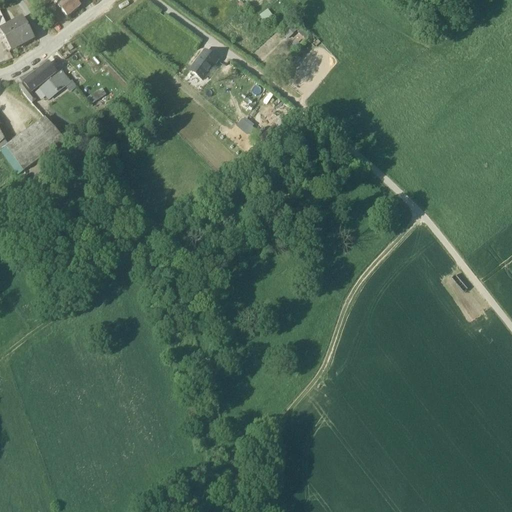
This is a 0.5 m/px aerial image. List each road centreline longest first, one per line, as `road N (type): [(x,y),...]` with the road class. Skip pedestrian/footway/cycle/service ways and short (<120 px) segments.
road 1 (track): [(270,88),(421,215),(511,329)]
road 2 (track): [(279,511),(280,424),(319,373),(367,271),(421,215)]
road 3 (residential): [(154,0),(270,88)]
